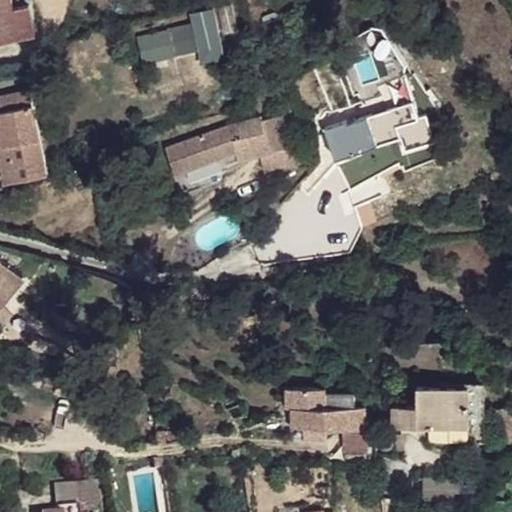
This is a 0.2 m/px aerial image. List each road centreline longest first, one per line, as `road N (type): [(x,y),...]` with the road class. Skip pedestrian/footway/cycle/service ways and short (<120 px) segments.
road 1 (unknown): [(0,437),(304,444)]
road 2 (unclassified): [(0,239),(134,275)]
